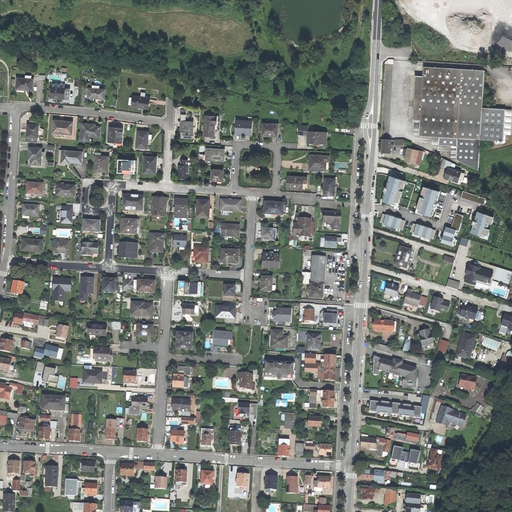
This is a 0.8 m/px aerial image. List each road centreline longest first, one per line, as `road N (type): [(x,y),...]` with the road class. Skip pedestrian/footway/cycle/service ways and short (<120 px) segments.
road 1 (residential): [(5,261),(19,107),(168,123)]
road 2 (secondary): [(349,466),(365,204)]
road 3 (residential): [(349,466),(157,453)]
road 4 (residential): [(233,190),(236,144),(279,146),(276,193)]
road 5 (residential): [(365,204),(437,225),(451,200),(475,206)]
